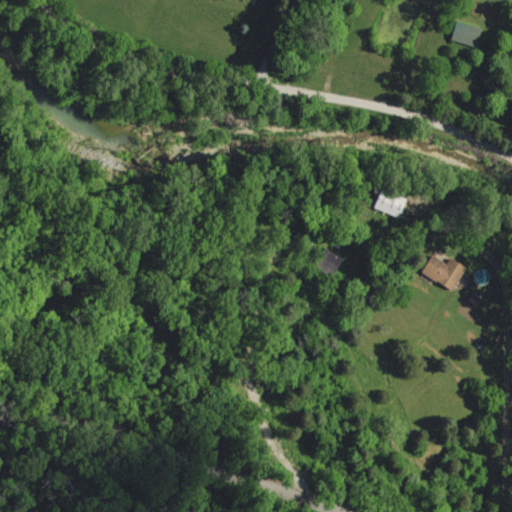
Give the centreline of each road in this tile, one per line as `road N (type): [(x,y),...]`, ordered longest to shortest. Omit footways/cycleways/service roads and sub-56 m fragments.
road 1 (residential): [(511,198),(385,148),(202,121),(98,83),(0,5)]
road 2 (residential): [(353,511),(246,462),(106,418),(0,429)]
